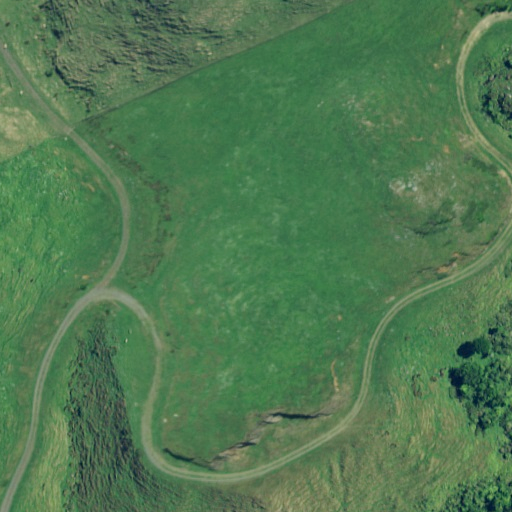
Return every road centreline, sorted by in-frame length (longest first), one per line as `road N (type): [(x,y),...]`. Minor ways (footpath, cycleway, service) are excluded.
road 1 (unclassified): [(2,511),(25,447),(34,367),(72,296),(114,293),(134,313),(152,348),(147,432),(157,451),(203,472),(249,471),(324,440),(356,417),(381,310),(477,267),(511,225)]
road 2 (track): [(99,289),(113,217),(104,167),(0,53)]
road 3 (unclassified): [(511,171),(453,107),(450,81),(450,51),(464,28),(511,13)]
